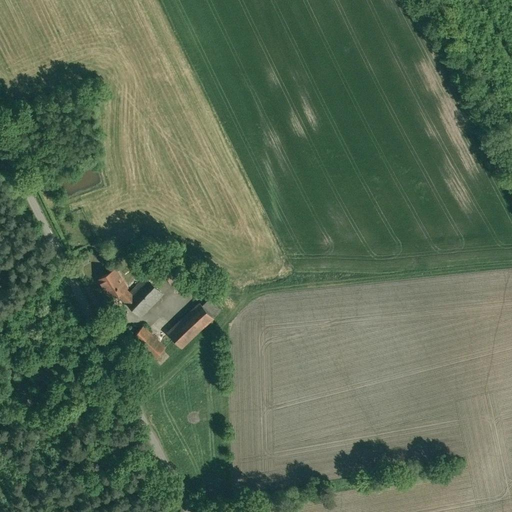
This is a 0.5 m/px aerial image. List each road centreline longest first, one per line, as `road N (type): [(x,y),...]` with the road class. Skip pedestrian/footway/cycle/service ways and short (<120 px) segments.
road 1 (unclassified): [(0,137),(159,448)]
road 2 (track): [(208,297),(511,265)]
road 3 (unclassified): [(159,448),(119,441),(37,381),(0,373)]
